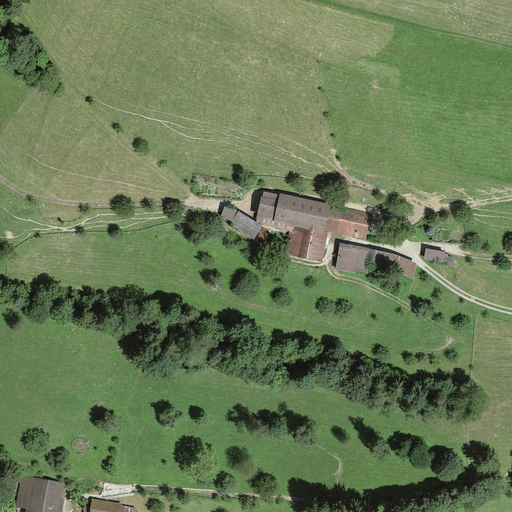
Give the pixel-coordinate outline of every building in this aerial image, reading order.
[(372,215),(265,195),(260,220),(294,227),(289,257),(321,263),(326,233),(367,241),(372,215)] [(240,214),(233,225),(254,239),(261,228),(240,214)] [(413,263),(338,247),(334,269),(353,273),(356,262),(410,274),(413,263)] [(56,511),(62,485),(20,477),(14,508),(24,510),(24,511),(56,511)] [(118,511),(119,506),(90,501),(88,511),(118,511)]
